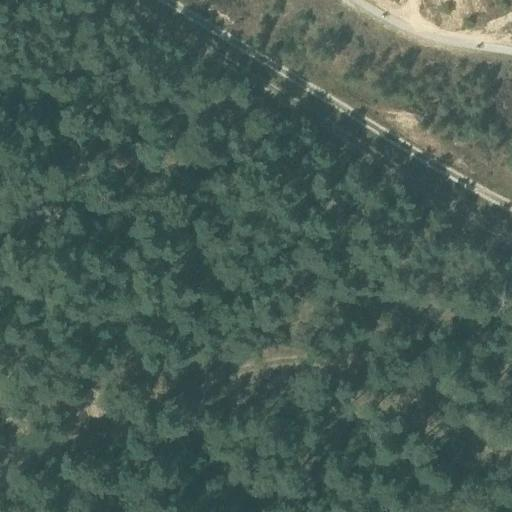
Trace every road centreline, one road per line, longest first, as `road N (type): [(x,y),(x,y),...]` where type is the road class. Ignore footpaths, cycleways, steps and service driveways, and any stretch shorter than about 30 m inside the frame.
road 1 (track): [(511,452),(340,383),(258,372),(169,395),(81,448),(30,457),(0,449)]
road 2 (track): [(511,238),(123,0)]
road 3 (track): [(158,0),(511,212)]
